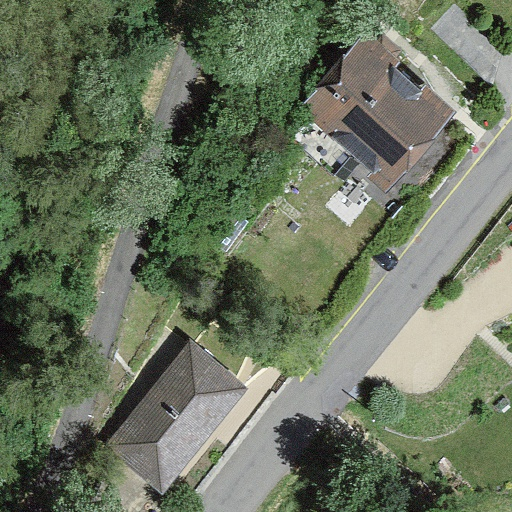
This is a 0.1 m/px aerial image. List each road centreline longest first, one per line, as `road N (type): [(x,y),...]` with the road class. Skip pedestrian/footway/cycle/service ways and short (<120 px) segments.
road 1 (unclassified): [(34,511),(212,0)]
road 2 (unclassified): [(511,153),(228,511)]
